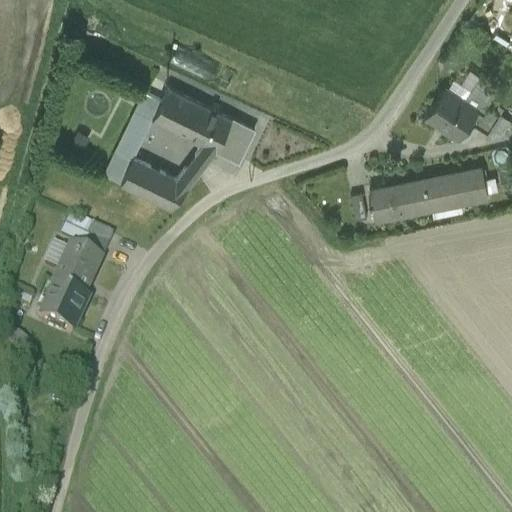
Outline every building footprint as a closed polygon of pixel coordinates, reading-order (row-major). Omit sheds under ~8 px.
[(235,73),(177,45),(169,63),(226,90),(235,73)] [(464,100),(444,87),(425,116),(459,139),(460,137),(464,140),(468,138),(476,126),(470,122),(482,103),(485,105),(495,91),(478,80),(464,100)] [(154,113),(151,118),(161,123),(177,91),(167,86),(154,113)] [(255,129),(177,91),(161,123),(200,142),(215,149),(239,161),(255,129)] [(156,97),(146,93),(138,106),(150,112),(156,97)] [(482,103),(470,122),(476,126),(487,133),(499,114),(485,105),(482,103)] [(150,112),(138,106),(128,126),(144,133),(151,118),(154,113),(150,112)] [(510,121),(499,114),(487,133),(492,136),(501,134),(510,121)] [(128,126),(104,176),(119,183),(132,158),(144,133),(128,126)] [(200,142),(192,153),(207,160),(215,149),(200,142)] [(162,172),(132,158),(119,183),(149,197),(162,172)] [(197,173),(184,167),(176,179),(188,185),(197,173)] [(480,170),(369,191),(374,220),(485,198),(480,170)] [(176,179),(162,172),(149,197),(170,207),(188,185),(176,179)] [(362,193),(350,195),(355,221),(367,219),(362,193)] [(87,237),(92,226),(75,218),(65,239),(84,247),(88,237),(87,237)] [(115,237),(92,226),(87,237),(88,237),(84,247),(105,257),(115,237)] [(59,270),(69,249),(55,242),(45,264),(59,270)] [(101,260),(71,245),(69,249),(59,270),(52,284),(57,287),(41,321),(72,334),(88,301),(83,298),(101,260)]
